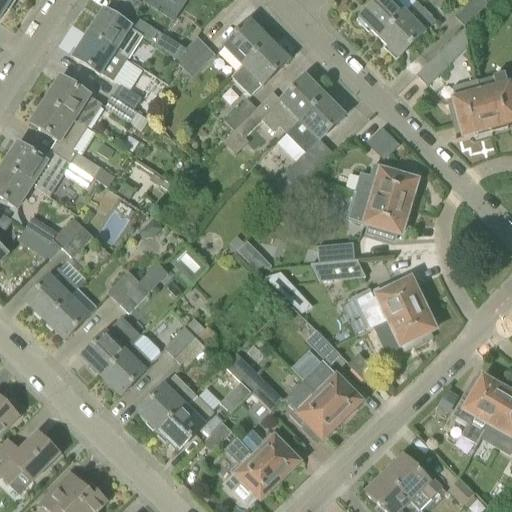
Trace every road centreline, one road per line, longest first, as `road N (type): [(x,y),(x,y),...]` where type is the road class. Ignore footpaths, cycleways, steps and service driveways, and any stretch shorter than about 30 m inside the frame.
road 1 (residential): [(294,511),(480,330)]
road 2 (residential): [(169,511),(0,330)]
road 3 (residential): [(463,182),(292,18)]
road 4 (residential): [(463,182),(443,227),(443,252),(449,280),(480,330)]
